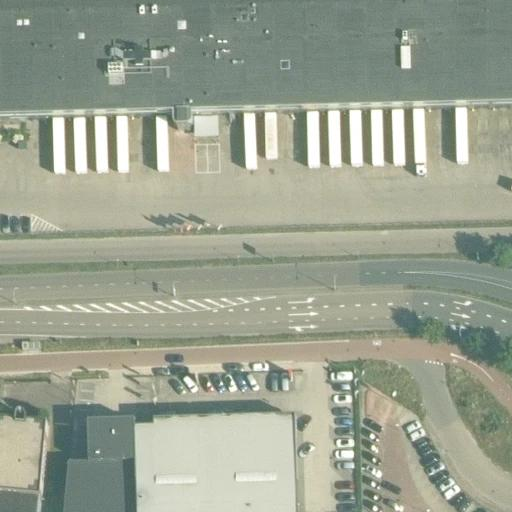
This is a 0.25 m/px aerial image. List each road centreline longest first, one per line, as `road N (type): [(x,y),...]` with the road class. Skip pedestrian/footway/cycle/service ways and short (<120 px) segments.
road 1 (unclassified): [(0,365),(418,348),(447,431),(478,477),(511,498)]
road 2 (tertiary): [(0,325),(408,316),(511,338)]
road 3 (unclassified): [(0,255),(511,240)]
road 4 (tertiary): [(437,276),(0,288)]
